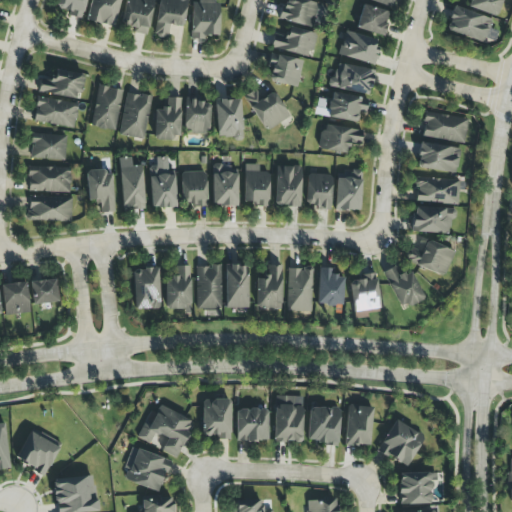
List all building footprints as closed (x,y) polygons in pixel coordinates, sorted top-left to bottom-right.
[(82,18),(86,0),(57,0),(55,11),(82,18)] [(112,28),(120,0),(90,0),(85,20),(112,28)] [(152,0),(125,0),(121,29),(148,33),(152,0)] [(169,25),(183,27),(186,0),(163,0),(164,0),(162,0),(157,0),(154,36),(167,37),(169,25)] [(217,38),(218,0),(197,0),(198,3),(190,3),(190,37),(217,38)] [(283,0),(279,20),(311,28),(318,4),(303,0),(283,0)] [(393,0),(370,0),(390,8),(393,0)] [(467,0),(465,6),(495,18),(501,0),(467,0)] [(390,13),(362,4),(355,28),(382,37),(390,13)] [(445,31),(483,44),(491,20),(453,7),(445,31)] [(274,33),(270,48),(309,58),(315,34),(289,27),(286,36),(274,33)] [(338,57),(374,65),(378,50),(373,49),(376,39),(344,32),(338,57)] [(296,88),(303,61),(269,53),(265,67),(271,69),(268,81),(296,88)] [(373,70),(334,63),(330,87),(368,95),(373,70)] [(83,74),(56,69),(53,80),(40,78),(37,92),(78,100),(83,74)] [(116,131),(121,89),(96,86),(92,128),(116,131)] [(289,116),(273,92),(260,100),(253,90),(242,97),(266,132),(289,116)] [(368,100),(331,92),(326,117),(356,123),(358,114),(364,116),(368,100)] [(143,140),(151,97),(126,93),(118,135),(143,140)] [(164,97),(164,109),(154,109),(153,139),(179,140),(180,98),(164,97)] [(75,127),(76,102),(35,99),(34,124),(75,127)] [(240,99),(215,100),(216,139),(242,138),(240,99)] [(209,134),(209,101),(184,100),(183,133),(209,134)] [(464,143),(468,118),(425,111),(421,136),(464,143)] [(362,129),(322,125),(319,151),(347,154),(348,144),(360,145),(362,129)] [(65,136),(31,134),(29,159),(64,161),(65,136)] [(459,148),(419,143),(416,169),(456,174),(459,148)] [(175,208),(174,171),(167,172),(167,157),(155,158),(156,167),(149,167),(150,208),(175,208)] [(121,211),(143,210),(141,166),(131,166),(130,158),(119,158),(121,211)] [(259,165),(244,164),(243,205),(268,205),(269,172),(258,172),(259,165)] [(300,167),(275,166),(274,207),(300,207),(300,167)] [(69,193),(70,168),(28,167),(27,192),(69,193)] [(87,201),(97,200),(98,213),(113,212),(112,174),(103,174),(103,170),(85,170),(87,201)] [(180,172),(181,207),(206,206),(205,172),(180,172)] [(360,211),(361,172),(335,172),(334,211),(360,211)] [(331,175),(306,174),(305,207),(330,208),(331,175)] [(458,203),(459,180),(415,178),(414,202),(458,203)] [(70,222),(71,197),(27,196),(27,221),(70,222)] [(449,234),(449,220),(455,220),(455,209),(412,208),(412,232),(449,234)] [(443,277),(454,252),(426,240),(421,253),(409,248),(404,261),(443,277)] [(225,309),(247,308),(245,265),(223,266),(225,309)] [(281,266),(265,265),(264,279),(255,279),(254,309),(280,309),(281,266)] [(189,266),(176,266),(176,277),(164,278),(164,312),(190,311),(189,266)] [(220,309),(220,267),(195,267),(196,310),(220,309)] [(398,276),(393,267),(382,273),(401,310),(423,298),(409,271),(398,276)] [(285,312),(311,313),(311,268),(286,268),(285,312)] [(316,305),(341,306),(343,278),(334,277),(335,269),(318,268),(316,305)] [(157,269),(132,270),(133,310),(159,309),(157,269)] [(353,319),(367,318),(367,313),(380,312),(376,276),(348,279),(353,319)] [(30,281),(31,304),(57,303),(56,280),(30,281)] [(28,314),(27,283),(1,284),(3,315),(28,314)] [(301,444),(302,397),(274,396),(273,443),(301,444)] [(229,440),(230,400),(201,400),(201,435),(215,436),(215,440),(229,440)] [(136,437),(174,459),(194,424),(160,405),(149,424),(145,422),(136,437)] [(371,407),(346,406),(344,445),(370,447),(371,407)] [(308,408),(306,443),(338,445),(339,409),(308,408)] [(234,410),(235,442),(267,441),(266,410),(234,410)] [(405,468),(424,438),(395,420),(376,449),(405,468)] [(0,423),(4,423),(10,468),(0,469),(0,423)] [(15,458),(32,429),(60,445),(42,477),(32,471),(33,469),(29,466),(28,468),(21,463),(21,462),(15,458)] [(123,469),(128,471),(124,481),(158,493),(170,461),(131,447),(123,469)] [(399,505),(431,504),(430,472),(398,473),(399,505)] [(54,480),(91,476),(92,486),(95,486),(98,511),(57,511),(56,503),(54,502),(54,498),(56,496),(53,496),(53,490),(56,489),(53,488),(53,484),(54,482),(54,480)] [(171,511),(171,498),(140,499),(140,511),(171,511)] [(307,501),(306,511),(336,511),(336,499),(307,501)] [(271,511),(272,510),(262,511),(261,500),(234,501),(234,511),(271,511)]
